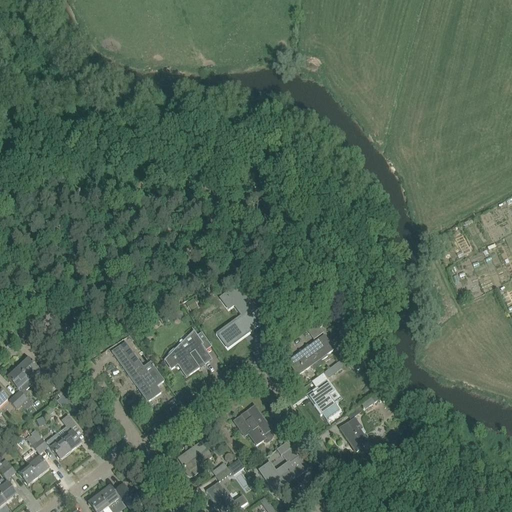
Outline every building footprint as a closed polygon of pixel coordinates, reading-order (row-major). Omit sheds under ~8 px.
[(218,334),(216,335),(217,336),(218,335),(228,349),(248,334),(249,335),(251,334),(250,333),(258,327),(259,328),(260,327),(259,325),(265,321),(255,308),(254,309),(237,286),(238,288),(227,296),(228,298),(229,301),(230,300),(243,317),(219,335),(218,334)] [(193,300),(185,305),(190,312),(198,307),(193,300)] [(327,324),(323,318),(306,331),(314,341),(323,334),(320,329),(327,324)] [(167,358),(164,360),(165,361),(171,370),(178,366),(187,378),(199,369),(200,369),(199,367),(202,365),(203,366),(204,366),(211,361),(205,352),(201,346),(203,345),(203,346),(204,346),(208,343),(204,336),(202,334),(197,337),(199,340),(184,350),(181,346),(180,345),(176,349),(174,350),(172,351),(170,353),(168,355),(167,358)] [(295,358),(288,363),(298,377),(306,371),(311,367),(314,372),(324,365),(321,362),(328,358),(327,356),(335,351),(333,348),(334,347),(331,341),(329,343),(325,337),(317,342),(306,350),(295,358)] [(123,346),(112,354),(118,362),(123,369),(135,387),(137,386),(149,402),(161,394),(158,389),(157,388),(164,382),(154,369),(147,374),(143,369),(132,352),(126,344),(123,346)] [(36,369),(29,361),(18,371),(32,386),(38,381),(39,383),(51,374),(43,363),(36,369)] [(353,361),(350,364),(355,369),(358,366),(353,361)] [(324,374),(324,375),(327,380),(335,375),(331,369),(324,374)] [(18,371),(8,380),(15,387),(19,392),(20,393),(15,397),(22,406),(27,401),(25,398),(28,395),(26,392),(32,386),(18,371)] [(317,392),(309,398),(315,406),(314,407),(321,417),(322,416),(326,421),(339,411),(336,406),(329,397),(334,393),(328,384),(318,391),(317,392)] [(0,408),(8,401),(0,392),(0,408)] [(67,395),(57,403),(62,410),(67,406),(72,401),(67,395)] [(15,397),(10,402),(17,410),(22,406),(15,397)] [(374,397),(367,402),(347,416),(351,421),(371,407),(378,402),(374,397)] [(175,399),(166,406),(170,411),(179,405),(175,399)] [(50,407),(41,414),(45,419),(54,412),(50,407)] [(241,418),(234,423),(245,438),(249,435),(257,447),(264,441),(267,444),(270,442),(271,441),(272,440),(272,438),(272,436),(272,434),(272,433),(271,432),(272,431),(263,419),(255,408),(241,418)] [(36,421),(39,428),(46,425),(43,418),(36,421)] [(66,428),(57,435),(61,441),(62,442),(71,454),(82,445),(81,444),(78,441),(73,434),(72,433),(71,434),(69,432),(76,427),(69,418),(64,422),(68,427),(66,428)] [(348,425),(340,430),(347,441),(348,441),(356,453),(363,449),(366,454),(373,449),(368,442),(367,442),(361,431),(363,430),(360,426),(359,427),(355,421),(348,425)] [(223,429),(218,433),(226,443),(226,444),(233,454),(235,456),(239,453),(238,451),(241,449),(233,438),(231,440),(223,429)] [(35,432),(31,436),(32,437),(43,452),(48,449),(48,448),(35,432)] [(60,462),(71,454),(62,442),(61,441),(57,435),(47,443),(52,450),(51,450),(60,462)] [(32,437),(27,441),(29,443),(39,456),(43,452),(32,437)] [(190,478),(193,478),(201,472),(199,468),(212,458),(210,455),(201,443),(191,451),(192,453),(179,461),(184,468),(184,469),(183,470),(189,477),(190,478)] [(270,464),(260,472),(274,492),(284,486),(296,477),(297,478),(308,470),(299,459),(292,448),(288,443),(277,451),(281,457),(282,457),(288,465),(276,473),(270,464)] [(29,456),(23,460),(29,467),(39,479),(49,471),(43,463),(40,459),(39,460),(39,459),(33,452),(29,456)] [(8,465),(6,462),(2,465),(12,477),(16,474),(9,465),(8,465)] [(238,462),(227,469),(231,474),(233,477),(244,469),(238,462)] [(2,465),(0,467),(0,472),(7,481),(12,477),(2,465)] [(216,478),(227,469),(224,465),(213,473),(216,478)] [(29,467),(18,476),(22,480),(28,487),(39,479),(29,467)] [(219,482),(231,474),(227,469),(216,478),(219,482)] [(7,484),(3,480),(0,482),(0,496),(6,504),(17,496),(7,484)] [(225,494),(218,485),(206,493),(214,504),(215,503),(221,511),(228,511),(231,511),(232,511),(236,511),(247,505),(242,498),(234,504),(227,494),(225,494)] [(100,496),(99,497),(108,509),(110,511),(113,511),(123,505),(124,504),(130,511),(139,505),(124,486),(123,486),(116,492),(115,492),(116,493),(115,494),(110,489),(104,493),(103,492),(100,495),(100,496)] [(94,501),(88,505),(93,511),(103,511),(108,509),(99,497),(98,498),(97,497),(94,499),(94,501)] [(274,511),(272,509),(265,499),(260,502),(266,511),(274,511)]
